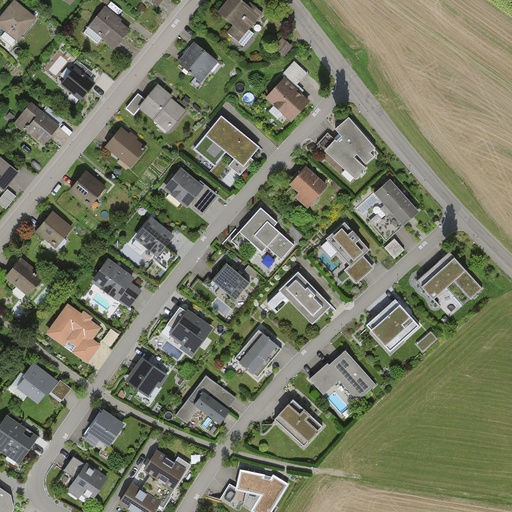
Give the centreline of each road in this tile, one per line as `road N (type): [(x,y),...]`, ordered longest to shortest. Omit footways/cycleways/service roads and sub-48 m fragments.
road 1 (residential): [(52,511),(34,491),(37,471),(217,227),(351,81)]
road 2 (residential): [(460,216),(271,391),(185,511)]
road 3 (residential): [(199,0),(0,240)]
road 4 (residential): [(351,81),(460,216)]
road 5 (track): [(342,474),(511,502)]
